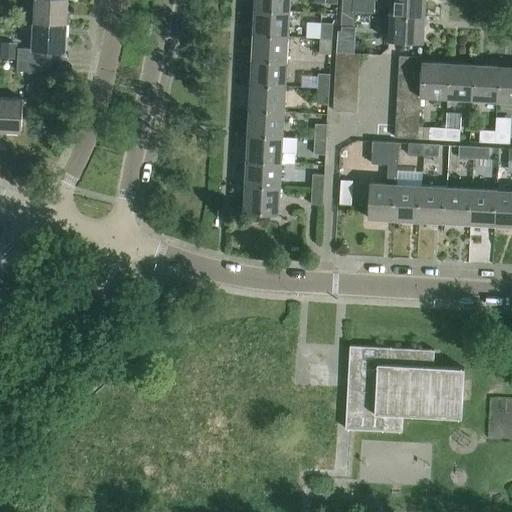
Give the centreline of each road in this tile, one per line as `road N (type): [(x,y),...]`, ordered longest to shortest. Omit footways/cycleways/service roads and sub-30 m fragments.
road 1 (residential): [(511,289),(277,278),(171,257),(118,236)]
road 2 (unclassified): [(118,236),(166,0)]
road 3 (unclassified): [(119,0),(82,154),(42,213)]
road 4 (unclassified): [(0,392),(75,326),(118,236)]
